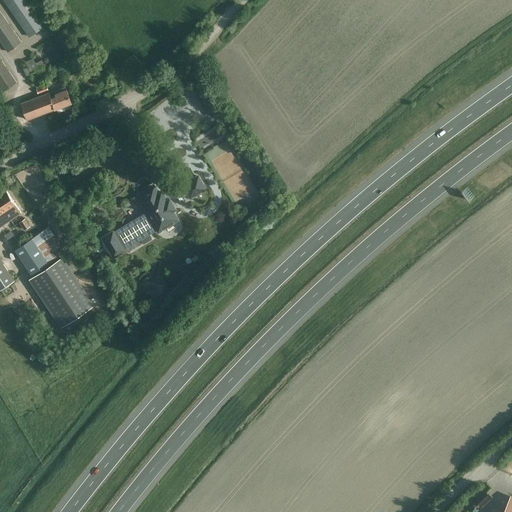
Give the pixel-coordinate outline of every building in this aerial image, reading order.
[(2,0),(28,37),(43,27),(24,0),(2,0)] [(0,42),(6,52),(21,42),(0,11),(0,42)] [(0,89),(2,92),(16,82),(0,59),(0,89)] [(26,75),(43,66),(40,60),(23,69),(26,75)] [(71,101),(65,85),(53,90),(55,95),(50,97),(48,92),(20,103),(26,119),(71,101)] [(38,94),(48,90),(46,85),(36,89),(38,94)] [(190,196),(205,187),(197,175),(183,184),(190,196)] [(157,193),(153,186),(139,194),(144,201),(142,202),(147,211),(158,230),(177,219),(172,209),(174,208),(169,199),(166,200),(161,191),(157,193)] [(6,191),(0,194),(0,226),(21,212),(6,191)] [(147,211),(112,231),(123,249),(158,230),(147,211)] [(24,229),(29,225),(25,218),(19,221),(24,229)] [(48,226),(15,249),(32,274),(65,251),(48,226)] [(113,255),(123,249),(112,231),(102,237),(113,255)] [(0,288),(14,280),(0,258),(0,288)] [(70,259),(32,281),(64,331),(102,305),(70,259)]
